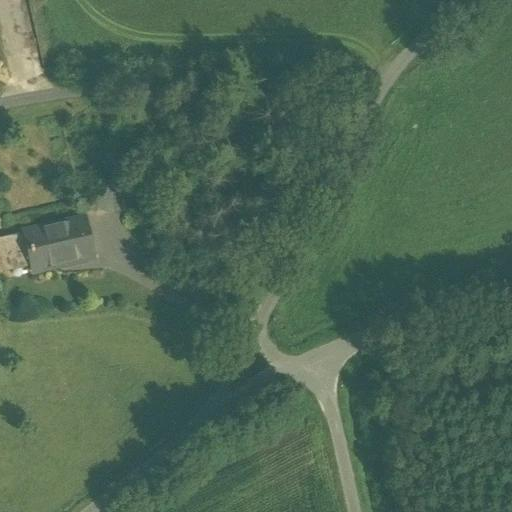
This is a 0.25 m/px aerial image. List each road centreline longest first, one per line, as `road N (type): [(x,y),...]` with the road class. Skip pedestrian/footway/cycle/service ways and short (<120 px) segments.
road 1 (unclassified): [(253,344),(263,300),(378,97),(478,0)]
road 2 (unclassified): [(253,344),(73,511)]
road 3 (unclassified): [(511,293),(396,315),(292,374)]
road 4 (unclassified): [(292,374),(309,389),(349,511)]
